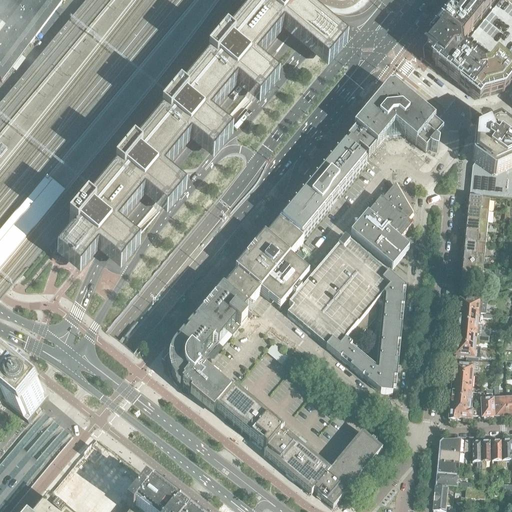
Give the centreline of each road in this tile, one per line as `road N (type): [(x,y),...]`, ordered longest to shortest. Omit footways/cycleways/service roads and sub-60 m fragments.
road 1 (residential): [(404,424),(270,312),(393,165),(435,175),(451,156),(455,113)]
road 2 (residential): [(425,431),(443,201),(425,200),(421,210),(404,424)]
road 3 (secondary): [(0,502),(234,221),(308,147)]
road 4 (secondary): [(257,162),(0,475)]
road 5 (secondary): [(358,39),(328,10),(306,17),(109,253)]
road 6 (residential): [(160,419),(152,403),(158,350),(303,169),(308,147)]
road 7 (tertiary): [(76,379),(242,511)]
road 8 (secondary): [(220,151),(316,36),(358,39)]
road 9 (secondary): [(358,39),(257,162)]
road 10 (tertiary): [(274,508),(160,419)]
